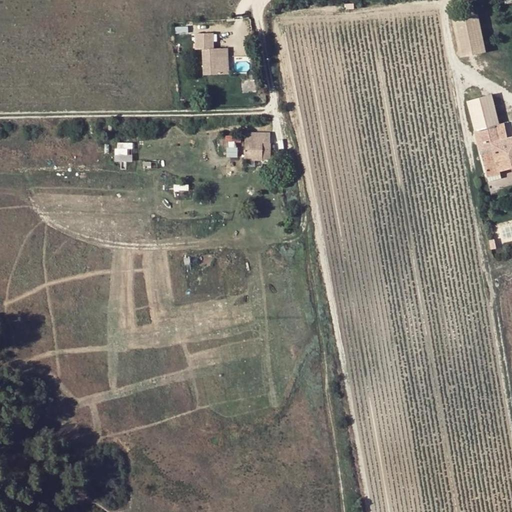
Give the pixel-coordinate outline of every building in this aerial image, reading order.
[(459,55),(483,49),(473,13),(450,19),(459,55)] [(212,31),(194,32),(195,48),(201,48),(201,55),(202,73),(218,73),(217,47),(213,47),(212,31)] [(227,46),(217,47),(218,73),(228,72),(227,46)] [(500,124),(493,94),(467,100),(488,177),(489,177),(500,174),(501,174),(500,169),(511,165),(511,130),(507,132),(504,123),(500,124)] [(243,142),(244,160),(264,159),(267,159),(266,133),(243,133),(243,142)] [(117,160),(134,160),(134,142),(117,142),(117,160)] [(146,160),(138,160),(138,176),(146,176),(146,160)] [(490,183),(502,180),(500,174),(489,177),(490,183)]
